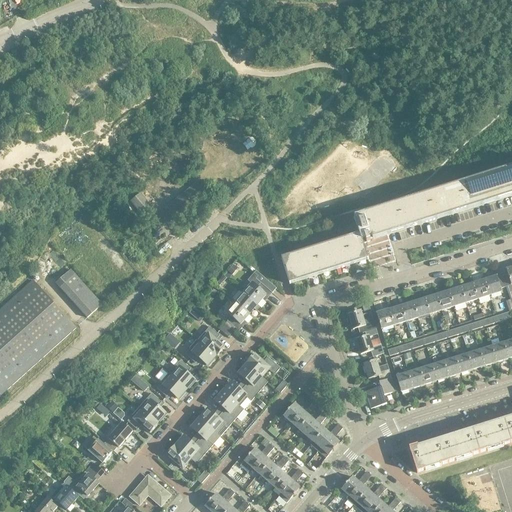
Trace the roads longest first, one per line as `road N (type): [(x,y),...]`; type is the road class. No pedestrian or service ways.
road 1 (unclassified): [(0,416),(218,221)]
road 2 (residential): [(289,301),(146,457)]
road 3 (residential): [(362,438),(511,385)]
road 4 (residential): [(407,273),(398,246),(511,210)]
road 5 (residential): [(362,438),(318,302)]
